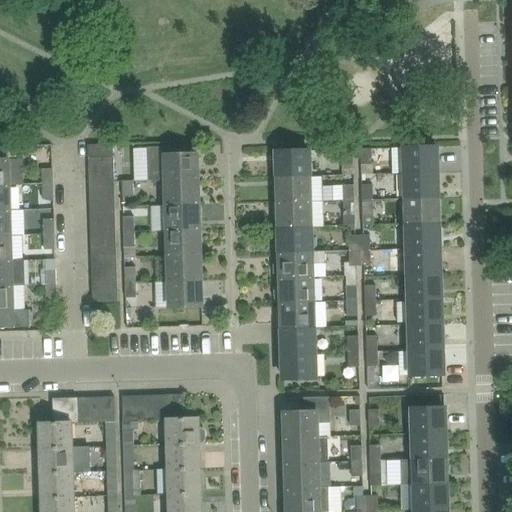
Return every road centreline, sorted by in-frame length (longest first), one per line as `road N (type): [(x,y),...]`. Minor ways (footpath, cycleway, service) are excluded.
road 1 (residential): [(489,511),(472,16)]
road 2 (residential): [(250,511),(246,391),(238,372),(222,365),(0,372)]
